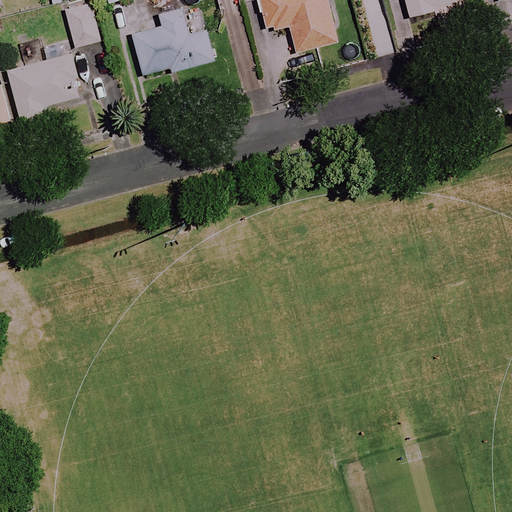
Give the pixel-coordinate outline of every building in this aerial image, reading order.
[(238,0),(225,0),(230,22),(243,19),(238,0)] [(261,0),(268,29),(273,28),(273,33),(291,29),(296,53),(340,44),(330,0),(261,0)] [(404,0),(409,17),(435,11),(434,7),(461,1),(460,0),(404,0)] [(101,43),(92,5),(66,11),(76,50),(101,43)] [(196,34),(190,10),(161,17),(164,28),(134,35),(143,74),(171,68),(172,73),(216,62),(209,31),(196,34)] [(82,81),(75,54),(8,70),(21,125),(50,118),(48,109),(76,102),(71,84),(82,81)] [(1,84),(0,83),(0,124),(11,122),(1,84)]
